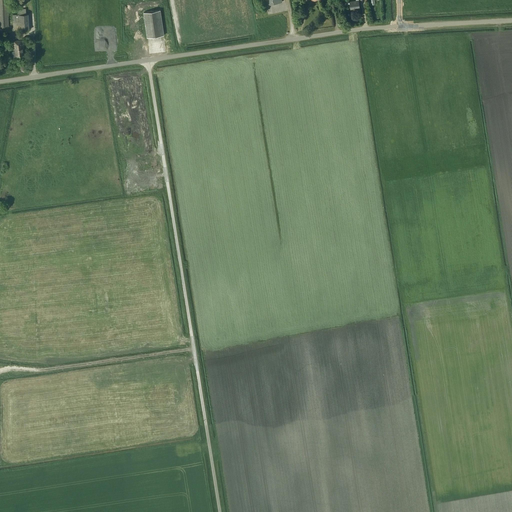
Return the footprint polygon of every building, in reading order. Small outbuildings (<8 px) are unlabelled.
[(0,0),(0,31),(9,31),(6,0),(0,0)] [(360,8),(359,0),(350,1),(351,9),(360,8)] [(144,12),(147,37),(164,35),(160,10),(144,12)] [(25,30),(24,20),(28,19),(28,14),(26,14),(26,11),(18,11),(18,14),(13,15),(14,30),(25,30)] [(15,49),(15,51),(12,51),(13,57),(19,56),(19,55),(23,54),(22,48),(23,48),(22,40),(13,41),(14,49),(15,49)] [(132,177),(134,182),(140,180),(139,175),(132,177),(131,171),(129,172),(130,177),(132,177)] [(159,186),(159,178),(142,179),(142,187),(159,186)]
